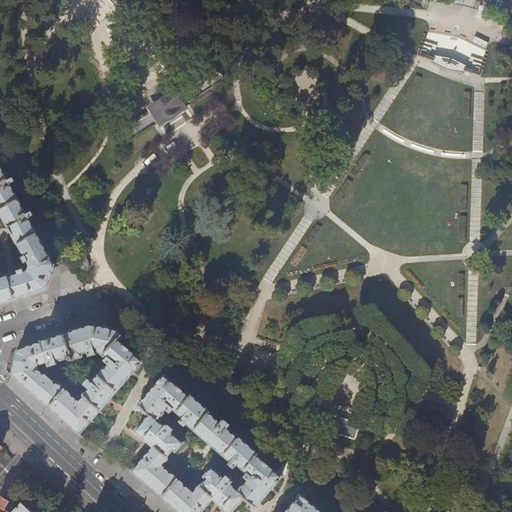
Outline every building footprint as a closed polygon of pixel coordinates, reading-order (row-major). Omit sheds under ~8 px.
[(118,134),(127,148),(159,128),(162,133),(190,115),(186,108),(222,85),(216,76),(177,102),(171,93),(145,110),(148,115),(118,134)] [(54,265),(0,167),(0,212),(18,246),(19,245),(31,267),(29,272),(15,277),(9,279),(9,278),(0,280),(0,303),(22,296),(28,294),(45,289),(49,278),(54,265)] [(142,362),(117,341),(122,336),(116,331),(91,326),(72,332),(40,343),(17,350),(12,375),(30,390),(60,417),(79,433),(142,362)] [(164,377),(138,407),(149,416),(136,431),(154,447),(132,471),(145,483),(178,511),(179,511),(201,511),(213,499),(228,511),(232,511),(244,499),(255,508),(281,478),(257,457),(258,455),(238,438),(237,439),(209,414),(210,413),(190,396),(188,398),(164,377)] [(309,418),(305,431),(317,434),(316,438),(335,444),(336,440),(348,443),(352,431),(348,429),(349,426),(313,415),(312,418),(309,418)] [(61,493),(37,472),(29,472),(22,479),(52,504),(61,493)] [(9,502),(2,496),(0,497),(0,511),(46,511),(52,505),(35,492),(33,495),(16,480),(7,490),(20,503),(11,511),(6,511),(5,511),(7,509),(7,508),(6,506),(9,502)] [(319,511),(301,496),(287,511),(319,511)]
